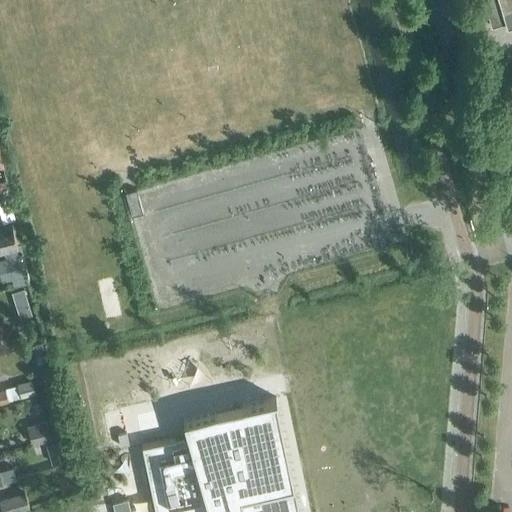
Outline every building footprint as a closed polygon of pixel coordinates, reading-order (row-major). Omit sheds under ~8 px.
[(511,0),(482,0),(491,27),(494,26),(504,23),(506,27),(511,25),(511,0)] [(131,216),(142,213),(136,190),(125,193),(131,216)] [(0,253),(18,249),(12,224),(0,227),(0,253)] [(2,260),(7,281),(25,277),(20,256),(2,260)] [(25,290),(12,294),(15,303),(28,300),(25,290)] [(43,388),(54,385),(52,372),(40,375),(43,388)] [(0,403),(9,401),(5,389),(0,390),(0,403)] [(187,436),(141,445),(155,511),(298,511),(275,398),(215,411),(183,420),(187,436)] [(31,445),(62,437),(57,418),(26,426),(31,445)] [(0,504),(2,511),(15,511),(29,507),(24,492),(0,499),(0,504)]
